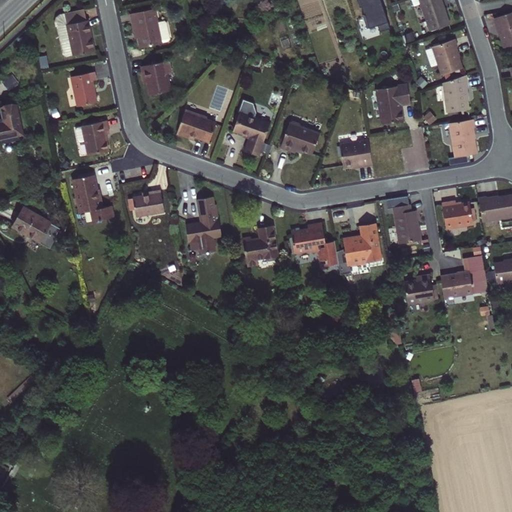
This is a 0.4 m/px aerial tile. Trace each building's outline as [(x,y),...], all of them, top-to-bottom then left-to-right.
[(354,0),(357,7),(359,6),(362,14),(360,14),(364,28),(375,24),(377,31),(387,27),(377,0),(354,0)] [(419,0),(430,30),(449,24),(441,0),(419,0)] [(62,55),(93,49),(85,8),(54,14),(62,55)] [(139,47),(161,43),(161,42),(168,41),(170,38),(167,22),(164,21),(158,22),(155,9),(130,13),(132,22),(134,21),(139,47)] [(511,41),(511,10),(493,18),(499,33),(502,31),(505,39),(508,41),(511,41)] [(458,49),(454,38),(431,45),(441,74),(461,68),(456,50),(458,49)] [(149,95),(170,90),(166,72),(171,71),(168,60),(139,66),(141,75),(145,74),(149,95)] [(75,106),(95,102),(90,80),(95,79),(93,71),(69,76),(75,106)] [(447,114),(473,110),(468,74),(441,79),(447,114)] [(400,102),(409,101),(407,82),(377,86),(382,122),(402,119),(400,102)] [(17,133),(23,132),(15,102),(1,106),(4,119),(1,119),(2,122),(0,121),(0,141),(18,137),(17,133)] [(188,133),(207,141),(215,123),(205,119),(207,116),(185,107),(175,133),(187,137),(188,133)] [(245,150),(259,154),(269,121),(239,111),(232,130),(249,135),(245,150)] [(295,145),(310,150),(317,130),(299,124),(298,120),(292,118),(288,120),(279,144),(294,149),(295,145)] [(454,154),(476,151),(473,127),(475,126),(474,118),(449,121),(454,154)] [(89,153),(109,149),(106,133),(110,133),(107,119),(83,124),(89,153)] [(77,143),(83,142),(80,126),(74,127),(77,143)] [(357,167),(371,165),(368,139),(339,142),(342,166),(356,164),(357,167)] [(264,142),(261,152),(268,154),(270,143),(264,142)] [(111,204),(102,206),(100,194),(97,194),(92,172),(73,176),(80,211),(91,209),(93,219),(113,215),(111,204)] [(134,216),(162,212),(158,189),(149,191),(150,194),(130,197),(134,216)] [(483,218),(511,214),(511,192),(487,197),(487,192),(479,194),(483,218)] [(214,236),(223,234),(220,217),(219,217),(218,208),(216,209),(213,195),(198,197),(202,224),(197,225),(197,223),(195,221),(186,223),(189,240),(196,239),(199,252),(204,251),(208,254),(210,250),(216,249),(214,236)] [(446,227),(473,222),(469,200),(456,202),(455,196),(441,198),(446,227)] [(397,238),(420,235),(416,212),(411,213),(410,203),(393,206),(397,238)] [(12,225),(50,246),(60,228),(23,206),(12,225)] [(332,238),(323,239),(320,221),(305,223),(306,227),(298,228),(298,224),(288,225),(292,248),(307,246),(310,250),(320,248),(322,264),(336,262),(332,238)] [(349,266),(382,259),(375,221),(360,224),(363,235),(344,239),(349,266)] [(274,256),(278,256),(273,225),(254,227),(256,238),(246,239),(246,236),(238,238),(242,265),(253,264),(253,259),(264,257),(266,259),(273,258),(274,256)] [(496,283),(511,280),(511,257),(508,258),(506,260),(492,263),(496,283)] [(443,297),(472,293),(468,270),(439,275),(443,297)] [(399,303),(429,299),(425,275),(412,276),(412,280),(396,283),(399,303)] [(393,310),(386,309),(385,320),(392,321),(393,310)]
